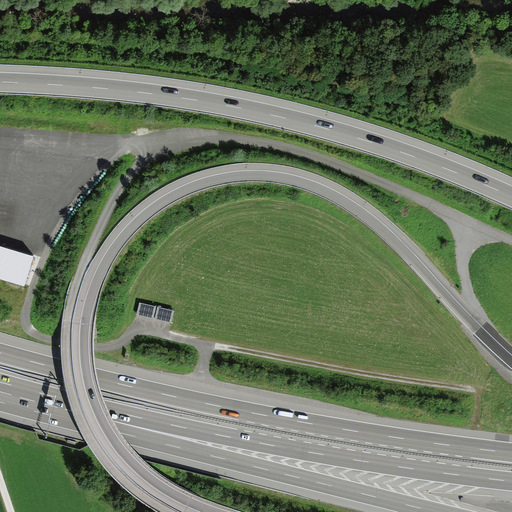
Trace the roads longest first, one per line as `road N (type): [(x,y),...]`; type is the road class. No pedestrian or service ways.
road 1 (motorway): [(511,361),(388,235),(329,193),(256,175),(170,197),(135,223),(107,261),(89,303),(85,362),(100,415),(128,458),(166,489),(214,511)]
road 2 (track): [(170,511),(127,483),(95,446),(65,364),(80,271),(120,188),(148,158),(212,139),(282,146),(511,240)]
road 3 (track): [(187,142),(135,142),(77,198),(35,278),(25,313),(30,330),(99,347),(145,330),(470,388)]
road 4 (motorway): [(511,196),(364,139),(234,106),(0,81)]
road 5 (motorway): [(511,452),(266,415),(0,352)]
road 6 (motorway): [(62,408),(511,481)]
road 7 (motorway): [(62,408),(189,450),(435,511)]
